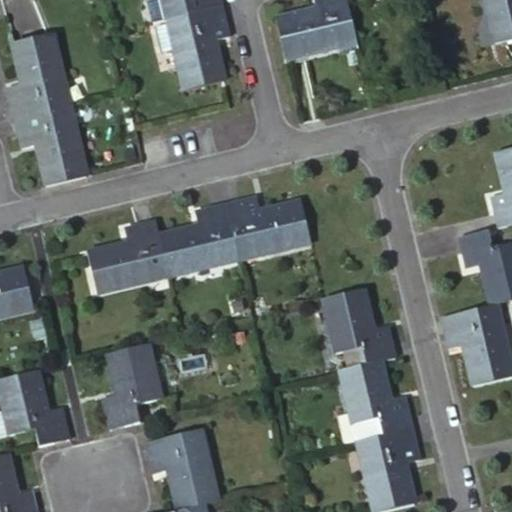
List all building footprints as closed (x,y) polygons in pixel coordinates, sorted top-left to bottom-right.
[(158,0),(159,3),(163,20),(164,25),(208,16),(223,12),(221,0),(158,0)] [(276,31),(285,69),(339,56),(340,63),(358,59),(357,51),(344,0),(325,0),(309,4),(313,22),(306,23),(276,31)] [(511,0),(482,0),(494,48),(511,43),(511,0)] [(163,20),(159,3),(142,7),(147,29),(156,27),(164,25),(163,20)] [(208,16),(164,25),(169,50),(182,99),(225,88),(216,50),(231,47),(230,42),(223,12),(208,16)] [(153,53),(169,50),(164,25),(156,27),(147,29),(153,53)] [(17,86),(5,88),(9,105),(10,108),(12,117),(68,103),(52,36),(7,47),(12,68),(17,86)] [(72,121),(68,103),(12,117),(13,124),(19,146),(20,153),(34,149),(37,163),(43,188),(46,187),(56,185),(79,180),(86,178),(83,164),(72,121)] [(511,139),(489,145),(497,177),(498,184),(486,188),(495,223),(499,222),(511,219),(511,139)] [(231,228),(240,265),(277,256),(314,246),(304,204),(269,212),(263,213),(258,202),(227,210),(231,228)] [(173,281),(228,268),(240,265),(231,228),(227,210),(195,217),(197,231),(191,233),(156,240),(164,283),(173,281)] [(511,234),(496,239),(492,224),(453,232),(460,263),(478,259),(489,301),(511,295),(511,234)] [(116,251),(83,259),(93,300),(164,283),(156,240),(152,227),(122,234),(125,249),(116,251)] [(0,323),(39,313),(31,269),(1,276),(0,275),(0,323)] [(366,287),(325,295),(339,353),(367,347),(370,362),(382,360),(397,356),(391,330),(377,332),(366,287)] [(472,304),(442,311),(445,325),(450,346),(463,343),(475,382),(511,372),(511,344),(505,317),(477,323),(472,304)] [(163,403),(148,346),(117,354),(108,356),(115,384),(119,402),(107,405),(109,415),(113,431),(141,425),(138,409),(163,403)] [(393,403),(382,360),(370,362),(357,366),(342,369),(354,425),(384,419),(388,436),(413,430),(406,402),(393,403)] [(57,412),(47,370),(30,374),(5,380),(19,435),(42,429),(47,449),(75,442),(69,410),(57,412)] [(414,433),(413,430),(388,436),(371,440),(359,443),(373,503),(375,511),(414,511),(417,511),(413,493),(407,467),(421,463),(414,433)] [(151,472),(153,480),(165,478),(173,511),(185,511),(195,510),(214,505),(208,485),(195,431),(145,443),(151,472)] [(17,498),(8,458),(0,459),(0,511),(36,511),(34,495),(17,498)]
